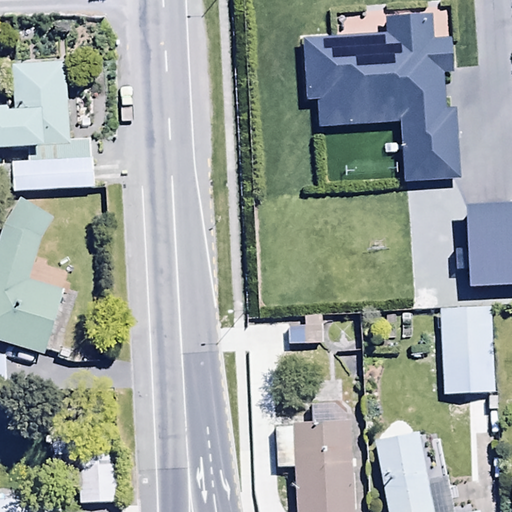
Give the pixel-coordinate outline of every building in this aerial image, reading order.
[(0,147),(35,146),(66,144),(63,63),(9,66),(11,110),(0,110),(0,147)] [(66,144),(35,146),(35,154),(28,155),(28,163),(10,164),(12,192),(92,189),(91,161),(88,161),(87,143),(66,144)] [(18,202),(5,223),(0,238),(0,340),(42,355),(62,293),(26,281),(39,240),(51,220),(18,202)] [(487,309),(438,312),(441,397),(490,395),(487,309)] [(286,328),(286,346),(320,345),(320,327),(286,328)] [(279,349),(278,335),(236,336),(237,350),(279,349)] [(291,511),(350,511),(348,425),(344,425),(344,413),(340,410),(339,384),(310,384),(309,425),(273,428),(274,470),(291,470),(291,511)] [(385,511),(447,511),(442,481),(427,484),(417,434),(373,443),(385,511)] [(82,456),(80,503),(112,504),(114,457),(82,456)] [(0,511),(60,511),(60,499),(0,500),(0,511)]
